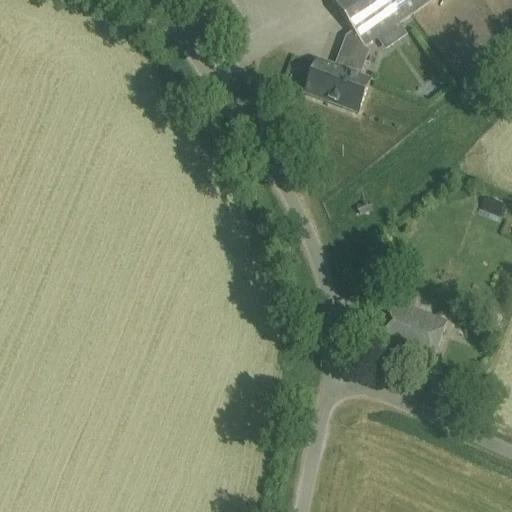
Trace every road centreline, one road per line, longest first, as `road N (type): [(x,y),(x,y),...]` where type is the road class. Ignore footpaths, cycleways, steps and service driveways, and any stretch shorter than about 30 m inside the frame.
road 1 (unclassified): [(332,374),(329,303),(285,188),(153,0)]
road 2 (unclassified): [(332,374),(511,453)]
road 3 (unclassified): [(301,511),(332,374)]
